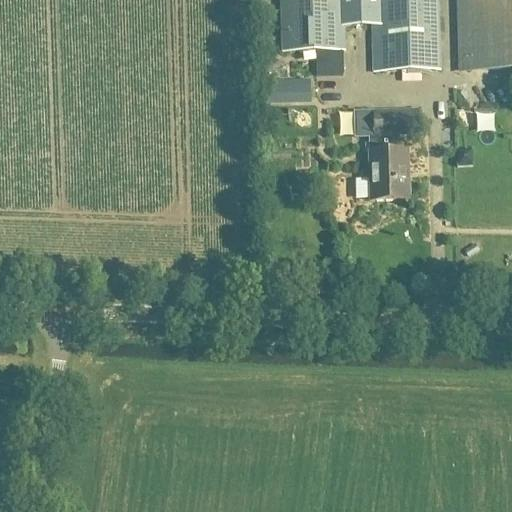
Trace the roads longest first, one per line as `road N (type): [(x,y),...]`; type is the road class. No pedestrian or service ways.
road 1 (unclassified): [(62,311),(511,324)]
road 2 (unclassified): [(32,511),(62,311)]
